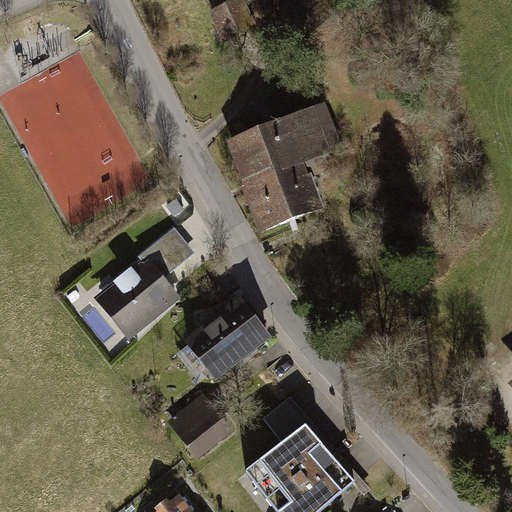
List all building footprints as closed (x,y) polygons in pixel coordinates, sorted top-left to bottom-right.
[(260,32),(243,0),(238,0),(205,18),(223,51),(260,32)] [(324,109),(269,128),(288,181),(314,173),(342,164),(324,109)] [(225,143),(243,196),(288,181),(269,128),(225,143)] [(314,173),(243,196),(263,252),(334,225),(314,173)] [(185,301),(147,256),(94,300),(133,346),(185,301)] [(271,344),(239,303),(183,346),(216,387),(271,344)] [(236,430),(207,395),(168,426),(197,461),(236,430)] [(264,432),(282,449),(244,479),(273,511),(330,511),(360,488),(292,410),(264,432)] [(200,511),(186,493),(160,511),(200,511)]
